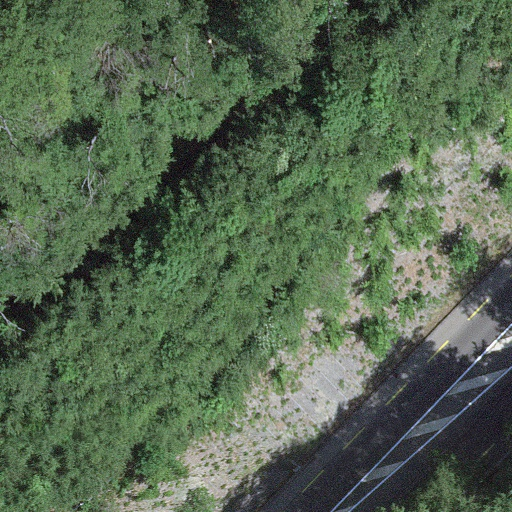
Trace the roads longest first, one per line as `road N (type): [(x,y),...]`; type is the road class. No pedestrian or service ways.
road 1 (track): [(0,292),(363,0)]
road 2 (primary): [(511,360),(365,511)]
